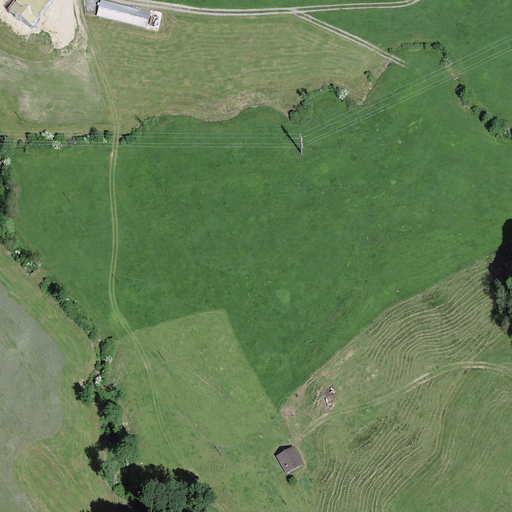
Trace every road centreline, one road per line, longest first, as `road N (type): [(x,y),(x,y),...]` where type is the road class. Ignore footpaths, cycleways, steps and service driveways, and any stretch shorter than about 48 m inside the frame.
road 1 (track): [(80,0),(85,34),(117,98),(116,307),(154,377),(167,442)]
road 2 (track): [(417,0),(212,13),(119,0)]
road 3 (track): [(293,11),(399,62),(427,87)]
